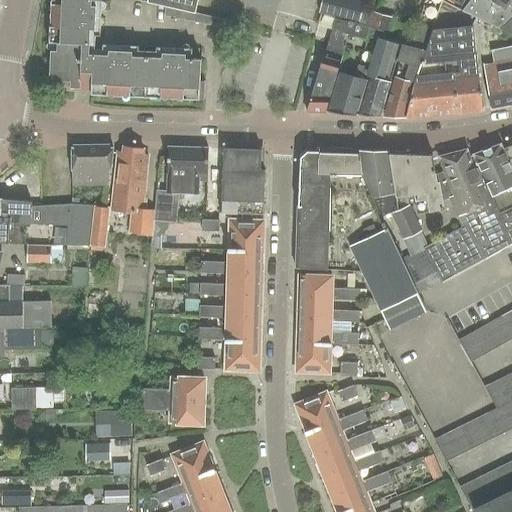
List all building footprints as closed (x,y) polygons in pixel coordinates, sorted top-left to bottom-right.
[(192,50),(159,48),(100,45),(102,1),(93,0),(50,0),(49,43),(50,43),(48,88),(66,89),(66,93),(90,94),(90,96),(203,101),(204,83),(200,83),(201,61),(192,60),(192,50)] [(135,0),(165,7),(194,14),(197,0),(135,0)] [(358,24),(364,2),(358,0),(322,0),(319,14),(358,24)] [(500,30),(511,18),(511,9),(507,5),(511,0),(470,0),(462,11),(471,15),(500,30)] [(234,23),(194,14),(165,7),(165,16),(175,17),(175,19),(184,19),(184,21),(194,22),(194,23),(204,24),(204,26),(214,26),(213,28),(223,28),(223,30),(232,31),(234,23)] [(385,41),(392,17),(374,12),(369,28),(371,28),(369,37),(378,39),(385,41)] [(511,34),(511,18),(500,30),(511,34)] [(363,50),(366,36),(369,28),(335,21),(324,60),(322,60),(307,113),(325,113),(345,46),(345,45),(363,50)] [(460,27),(433,30),(432,30),(425,50),(422,62),(406,118),(483,110),(478,72),(476,57),(472,26),(460,27)] [(378,39),(369,37),(366,36),(363,50),(358,70),(365,72),(362,80),(340,74),(329,113),(357,117),(357,115),(378,39)] [(388,63),(395,65),(400,44),(385,41),(378,39),(357,115),(381,119),(390,82),(383,80),(388,63)] [(396,79),(386,118),(406,118),(424,51),(402,45),(397,61),(410,65),(406,81),(396,79)] [(511,47),(493,52),(495,64),(484,66),(493,109),(511,105),(511,47)] [(144,155),(145,148),(122,146),(122,151),(115,151),(110,212),(131,214),(129,235),(152,237),(154,210),(144,209),(149,155),(144,155)] [(72,187),(109,187),(113,148),(73,149),(72,187)] [(208,182),(209,150),(168,148),(167,193),(198,194),(198,182),(208,182)] [(511,162),(509,157),(511,165),(509,166),(504,149),(500,150),(494,148),(473,155),(478,166),(511,230),(511,162)] [(511,243),(511,230),(478,166),(473,155),(471,156),(468,149),(439,159),(444,172),(436,174),(438,183),(439,182),(443,201),(448,199),(459,222),(463,220),(464,223),(466,223),(484,258),(511,243)] [(262,151),(224,150),(221,215),(264,216),(266,171),(261,171),(262,151)] [(301,161),(297,269),(327,271),(331,182),(365,183),(362,153),(324,152),(320,152),(308,151),(302,158),(301,161)] [(390,154),(362,153),(365,183),(366,185),(372,197),(389,194),(397,193),(391,154),(390,154)] [(432,156),(391,154),(397,193),(398,201),(399,206),(410,205),(408,196),(414,195),(418,214),(445,210),(443,201),(439,182),(438,183),(436,174),(432,156)] [(331,182),(327,271),(362,272),(381,312),(390,331),(427,312),(417,293),(402,260),(381,216),(372,197),(366,185),(365,183),(331,182)] [(180,194),(167,193),(158,192),(156,222),(177,224),(180,194)] [(389,194),(372,197),(381,216),(400,210),(399,206),(398,201),(397,193),(389,194)] [(32,204),(1,200),(0,215),(0,219),(11,220),(10,224),(26,225),(71,228),(73,206),(31,208),(32,204)] [(64,246),(91,249),(95,211),(95,204),(74,202),(71,228),(71,229),(66,229),(64,246)] [(410,205),(392,213),(403,239),(420,231),(422,230),(410,205)] [(110,213),(109,213),(95,211),(93,233),(108,235),(110,213)] [(0,219),(0,243),(9,245),(9,243),(10,224),(11,220),(0,219)] [(220,221),(203,221),(203,232),(220,232),(220,221)] [(231,222),(229,252),(263,253),(264,223),(231,222)] [(10,224),(9,243),(25,244),(26,225),(10,224)] [(455,274),(484,258),(466,227),(428,246),(423,249),(424,251),(430,260),(443,253),(455,274)] [(420,231),(403,239),(410,257),(412,256),(424,251),(423,249),(428,246),(425,241),(420,231)] [(108,235),(93,233),(91,250),(107,252),(108,235)] [(63,249),(27,248),(26,264),(62,265),(63,249)] [(442,282),(442,281),(430,260),(424,251),(412,256),(430,289),(442,282)] [(201,263),(201,274),(229,275),(262,276),(263,253),(229,252),(229,264),(201,263)] [(443,253),(430,260),(442,281),(455,274),(443,253)] [(7,275),(7,284),(23,285),(24,276),(7,275)] [(200,285),(199,296),(228,297),(261,298),(262,276),(229,275),(229,286),(200,285)] [(300,277),(299,299),(331,300),(360,301),(361,290),(331,289),(331,278),(301,277),(300,277)] [(188,283),(188,294),(199,295),(199,284),(188,283)] [(0,287),(0,329),(42,329),(52,329),(52,303),(23,303),(23,287),(0,287)] [(200,307),(199,318),(228,319),(260,321),(261,298),(228,297),(228,308),(200,307)] [(299,299),(299,321),(331,322),(359,323),(360,312),(331,311),(331,300),(299,299)] [(511,310),(503,315),(511,330),(511,310)] [(511,339),(511,330),(503,315),(492,322),(505,344),(511,339)] [(199,329),(198,340),(227,341),(260,342),(260,321),(228,319),(227,330),(199,329)] [(299,321),(298,344),(331,345),(359,346),(359,334),(330,333),(331,322),(299,321)] [(505,344),(492,322),(481,328),(494,350),(505,344)] [(494,350),(481,328),(470,334),(483,356),(494,350)] [(0,359),(5,359),(5,351),(42,350),(42,329),(0,329),(0,359)] [(483,356),(470,334),(459,341),(471,363),(483,356)] [(227,341),(226,371),(259,372),(260,342),(227,341)] [(298,344),(297,373),(330,374),(331,345),(298,344)] [(216,371),(216,360),(200,360),(199,371),(216,371)] [(358,365),(341,365),(341,375),(358,376),(358,365)] [(511,401),(511,377),(510,374),(498,380),(509,403),(511,401)] [(143,390),(143,400),(204,403),(205,380),(172,379),(171,391),(143,390)] [(498,380),(485,387),(497,409),(503,406),(509,403),(498,380)] [(355,385),(338,392),(343,404),(359,397),(355,385)] [(51,390),(10,390),(10,411),(51,411),(51,390)] [(327,394),(296,406),(307,433),(337,421),(327,394)] [(401,398),(390,402),(393,409),(395,414),(406,409),(401,398)] [(143,400),(142,411),(171,412),(170,424),(203,425),(204,403),(143,400)] [(389,400),(383,402),(387,411),(393,409),(390,402),(389,400)] [(511,422),(511,401),(509,403),(503,406),(511,422)] [(511,422),(503,406),(497,409),(492,411),(503,434),(511,429),(511,422)] [(315,453),(345,441),(341,432),(368,422),(363,411),(337,421),(307,433),(315,453)] [(503,434),(492,411),(481,417),(492,439),(503,434)] [(132,438),(131,413),(106,414),(107,439),(132,438)] [(408,416),(400,420),(404,429),(413,426),(408,416)] [(492,439),(481,417),(469,422),(481,445),(492,439)] [(481,445),(469,422),(458,428),(469,450),(481,445)] [(469,450),(458,428),(447,434),(458,456),(469,450)] [(345,441),(315,453),(323,474),(353,462),(349,452),(376,442),(372,431),(345,441)] [(458,456),(447,434),(435,440),(447,462),(458,456)] [(85,444),(85,461),(109,460),(109,444),(85,444)] [(203,444),(172,456),(183,484),(214,472),(203,444)] [(158,449),(143,455),(151,477),(167,470),(158,449)] [(353,462),(323,474),(331,494),(361,482),(358,473),(384,462),(380,452),(353,462)] [(428,457),(436,478),(443,476),(435,454),(428,457)] [(51,472),(50,463),(37,464),(37,472),(51,472)] [(506,493),(511,490),(511,476),(506,465),(495,470),(506,493)] [(495,499),(506,493),(495,470),(483,476),(495,499)] [(176,510),(222,492),(214,472),(183,484),(157,494),(161,504),(173,500),(176,510)] [(355,511),(354,508),(369,502),(366,493),(392,483),(388,472),(361,482),(331,494),(338,511),(355,511)] [(484,505),(495,499),(483,476),(472,481),(484,505)] [(473,510),(474,509),(484,505),(472,481),(460,487),(473,510)] [(16,482),(0,482),(0,507),(16,507),(16,482)] [(104,491),(104,503),(129,503),(129,490),(104,491)] [(511,511),(511,490),(506,493),(495,499),(484,505),(474,509),(475,511),(511,511)] [(229,511),(222,492),(176,510),(170,511),(229,511)] [(373,511),(369,502),(354,508),(355,511),(373,511)]
